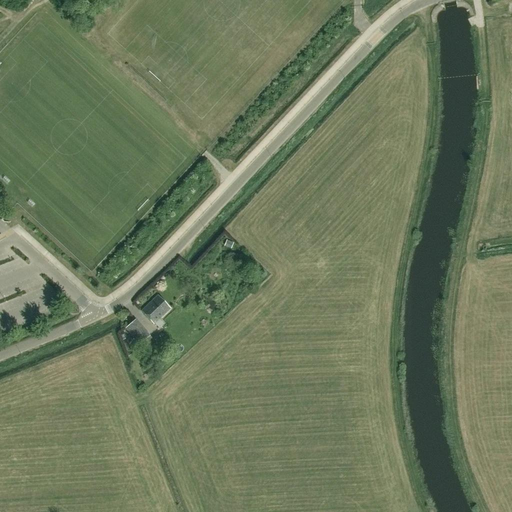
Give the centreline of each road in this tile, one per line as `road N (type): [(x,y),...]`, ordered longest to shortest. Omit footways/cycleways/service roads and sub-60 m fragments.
road 1 (unclassified): [(0,356),(123,300),(388,24),(429,0)]
road 2 (track): [(425,0),(431,128),(396,335),(397,393),(427,511)]
